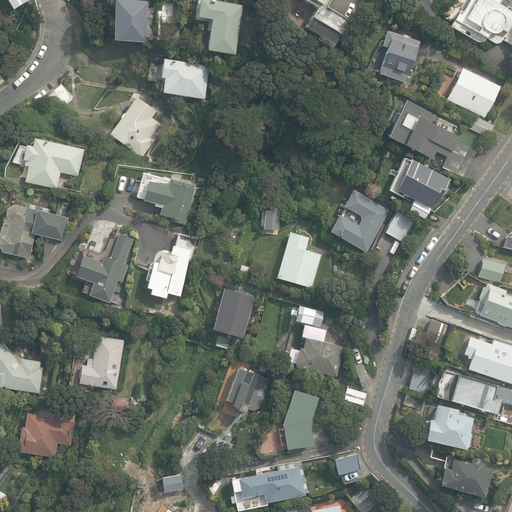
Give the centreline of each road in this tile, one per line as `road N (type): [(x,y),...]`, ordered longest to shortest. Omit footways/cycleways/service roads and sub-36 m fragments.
road 1 (residential): [(431,511),(381,461),(375,427),(418,287),(511,155)]
road 2 (residential): [(0,103),(58,45),(51,0)]
